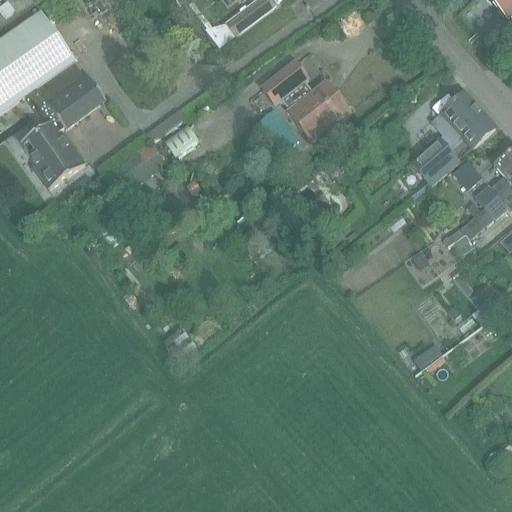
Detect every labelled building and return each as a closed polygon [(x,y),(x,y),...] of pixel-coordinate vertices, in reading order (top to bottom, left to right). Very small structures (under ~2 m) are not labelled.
[(511,0),(484,0),(507,24),(511,19),(511,0)] [(227,27),(236,39),(264,18),(255,6),(227,27)] [(0,15),(0,29),(12,22),(6,12),(0,15)] [(0,44),(0,117),(74,66),(40,17),(0,44)] [(328,97),(323,91),(315,97),(305,85),(308,82),(296,67),(262,92),(275,108),(281,103),(291,116),(289,117),(311,145),(349,116),(346,112),(348,106),(343,99),(337,100),(332,94),(328,97)] [(21,147),(36,169),(52,191),(48,193),(49,194),(85,169),(64,138),(60,141),(57,136),(64,132),(65,133),(106,104),(88,79),(87,79),(87,80),(47,108),(58,123),(51,128),(50,126),(21,147)] [(442,117),(432,127),(444,140),(440,144),(449,154),(463,141),(473,152),(495,132),(464,96),(441,116),(442,117)] [(201,144),(189,128),(165,145),(176,161),(201,144)] [(439,143),(411,167),(431,190),(459,165),(439,143)] [(105,183),(119,203),(169,167),(155,148),(105,183)] [(477,201),(485,211),(511,186),(511,152),(495,168),(505,180),(492,192),(490,190),(477,201)] [(483,181),(469,165),(454,177),(469,194),(483,181)] [(511,186),(485,211),(495,222),(508,211),(511,215),(511,214),(511,186)] [(122,208),(98,220),(113,248),(137,236),(122,208)] [(460,232),(443,243),(448,250),(466,238),(470,244),(487,229),(477,218),(475,220),(460,232)] [(148,262),(155,250),(140,241),(133,253),(148,262)] [(470,302),(479,312),(482,310),(486,314),(494,308),(490,304),(497,298),(489,287),(470,302)]
